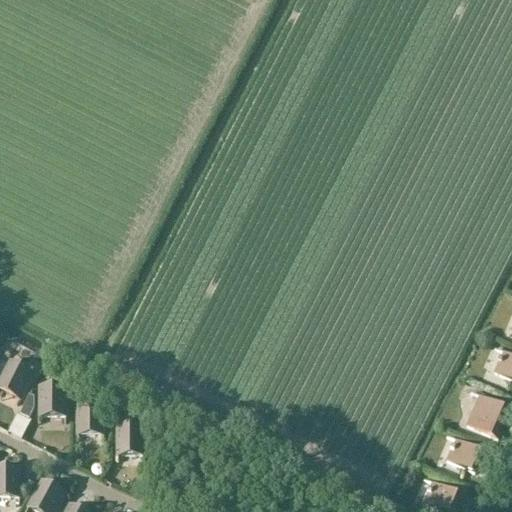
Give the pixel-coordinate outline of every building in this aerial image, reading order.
[(499,366),(494,377),(511,384),(511,359),(503,355),(500,362),(498,365),(499,366)] [(35,376),(9,363),(0,381),(0,393),(22,404),(35,376)] [(38,421),(67,420),(68,389),(39,388),(38,421)] [(511,414),(479,401),(467,431),(498,444),(511,414)] [(76,440),(106,439),(106,408),(76,408),(76,440)] [(18,417),(9,435),(22,442),(31,424),(18,417)] [(116,460),(145,459),(145,428),(116,428),(116,460)] [(451,454),(447,465),(479,479),(488,458),(455,443),(453,450),(452,450),(450,453),(451,454)] [(0,502),(21,502),(22,470),(0,470),(0,502)] [(59,511),(68,496),(42,482),(26,510),(30,511),(59,511)] [(428,496),(423,508),(432,511),(461,511),(462,511),(463,511),(467,501),(432,486),(429,493),(428,496)]
